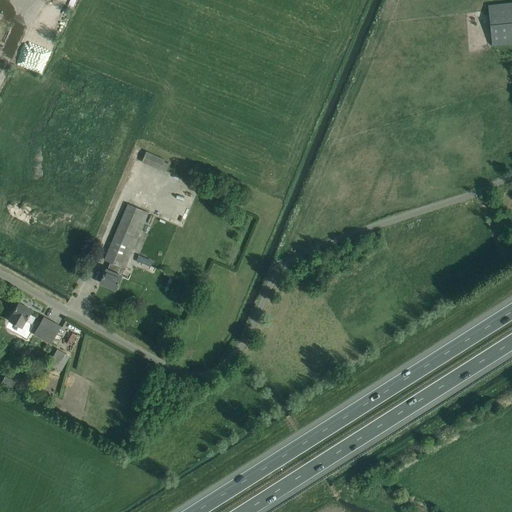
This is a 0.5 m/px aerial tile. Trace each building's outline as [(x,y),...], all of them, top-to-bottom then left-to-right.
[(511,1),(488,4),(492,46),(511,43),(511,1)] [(178,165),(141,149),(129,176),(166,192),(178,165)] [(128,204),(108,250),(104,259),(110,262),(107,269),(106,268),(100,282),(116,289),(125,266),(148,212),(128,204)] [(19,302),(14,311),(9,320),(22,327),(26,320),(32,324),(35,317),(29,313),(32,310),(19,302)] [(44,317),(39,325),(37,329),(42,331),(39,336),(50,342),(60,325),(44,317)]
